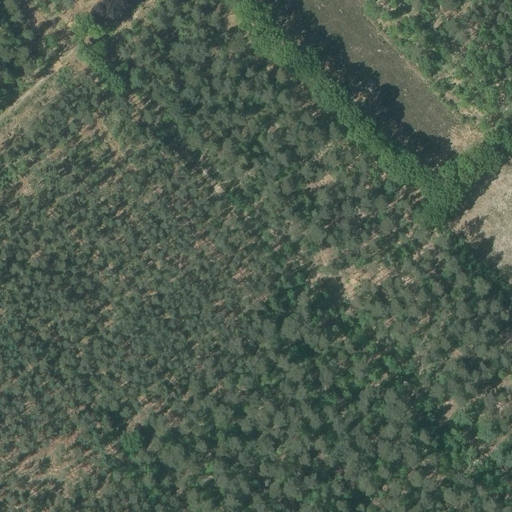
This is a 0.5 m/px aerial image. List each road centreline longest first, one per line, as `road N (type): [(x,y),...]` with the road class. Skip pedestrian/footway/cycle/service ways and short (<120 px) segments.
road 1 (track): [(511,501),(384,378),(73,45)]
road 2 (track): [(88,416),(0,505)]
